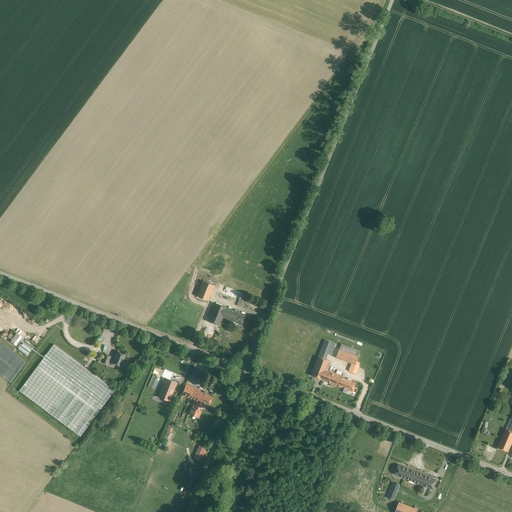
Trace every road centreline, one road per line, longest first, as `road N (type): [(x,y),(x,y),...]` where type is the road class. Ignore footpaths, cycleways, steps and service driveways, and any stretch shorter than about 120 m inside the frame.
road 1 (unclassified): [(393,0),(246,369)]
road 2 (unclassified): [(511,476),(246,369)]
road 3 (unclassified): [(246,369),(0,272)]
road 4 (unclassified): [(246,369),(189,511)]
